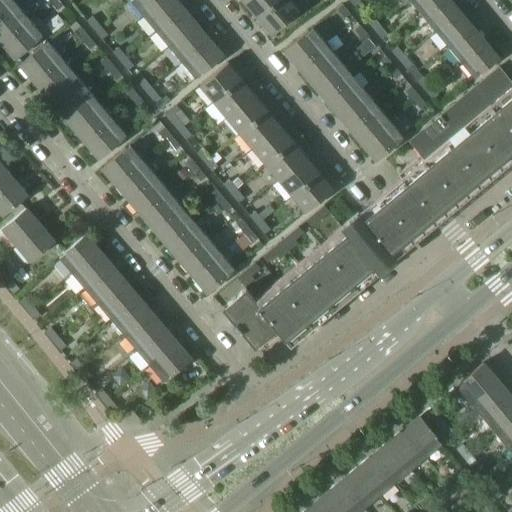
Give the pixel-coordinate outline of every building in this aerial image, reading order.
[(11,0),(0,0),(0,17),(16,5),(11,0)] [(62,5),(57,0),(52,0),(50,2),(57,10),(62,5)] [(129,0),(142,15),(160,0),(129,0)] [(174,0),(160,0),(142,15),(155,31),(182,8),(174,0)] [(245,0),(244,2),(257,18),(277,0),(245,0)] [(289,0),(277,0),(257,18),(271,34),(298,11),(289,0)] [(409,0),(422,15),(440,0),(409,0)] [(449,0),(440,0),(422,15),(434,31),(458,11),(449,0)] [(341,4),(336,8),(343,18),(349,13),(341,4)] [(16,5),(0,17),(0,40),(2,43),(29,20),(16,5)] [(182,8),(155,31),(168,46),(194,23),(182,8)] [(458,11),(434,31),(447,46),(471,26),(458,11)] [(92,16),(86,21),(94,30),(99,25),(92,16)] [(366,20),(374,30),(379,25),(371,16),(366,20)] [(29,20),(2,43),(15,58),(38,38),(37,38),(41,35),(29,20)] [(208,39),(194,23),(168,46),(181,62),(208,39)] [(107,34),(99,25),(94,30),(101,39),(107,34)] [(386,34),(379,25),(374,30),(381,38),(386,34)] [(74,31),(81,40),(87,35),(80,26),(74,31)] [(367,35),(359,26),(354,30),(361,40),(367,35)] [(471,26),(447,46),(460,62),(484,42),(471,26)] [(284,50),(298,66),(325,44),(311,28),(284,50)] [(95,45),(87,35),(81,40),(89,49),(95,45)] [(208,39),(181,62),(194,78),(198,74),(198,75),(221,56),(208,39)] [(362,57),(375,47),(368,39),(356,49),(362,57)] [(20,64),(33,80),(60,57),(47,42),(43,45),(43,44),(20,64)] [(484,42),(460,62),(473,77),(477,74),(497,58),(484,42)] [(325,44),(298,66),(311,82),(338,60),(325,44)] [(391,51),(399,60),(405,56),(397,46),(391,51)] [(112,52),(119,61),(125,56),(117,47),(112,52)] [(133,66),(125,56),(119,61),(127,70),(133,66)] [(392,65),(385,56),(379,61),(387,70),(392,65)] [(412,65),(405,56),(399,60),(406,69),(412,65)] [(60,57),(33,80),(47,96),(73,73),(60,57)] [(100,61),(107,71),(113,66),(105,57),(100,61)] [(338,60),(311,82),(324,97),(350,75),(338,60)] [(199,85),(213,102),(240,78),(227,62),(199,85)] [(400,75),(392,65),(387,70),(394,79),(400,75)] [(113,66),(107,71),(115,80),(120,75),(113,66)] [(397,174),(404,183),(361,218),(357,212),(341,227),(345,232),(258,304),(245,288),(221,308),(234,324),(233,325),(239,332),(240,331),(254,347),(276,329),(286,341),(295,339),(301,335),(306,330),(310,322),(317,321),(323,317),(328,311),(332,304),(339,302),(345,298),(350,293),(354,286),(361,284),(368,280),(372,274),(376,267),(374,264),(377,262),(389,260),(393,256),(389,251),(432,216),(436,221),(511,158),(511,83),(498,67),(408,141),(420,155),(397,174)] [(73,73),(47,96),(59,111),(86,89),(73,73)] [(350,75),(324,97),(336,112),(363,90),(350,75)] [(417,81),(425,91),(430,87),(422,77),(417,81)] [(138,83),(145,92),(151,87),(143,78),(138,83)] [(240,78),(213,102),(226,117),(253,94),(240,78)] [(125,92),(133,101),(138,97),(131,87),(125,92)] [(158,96),(151,87),(145,92),(153,101),(158,96)] [(405,91),(412,101),(418,96),(410,87),(405,91)] [(430,87),(425,91),(432,100),(437,95),(430,87)] [(86,89),(59,111),(72,126),(99,104),(86,89)] [(363,90),(336,112),(349,128),(376,106),(363,90)] [(253,94),(226,117),(239,133),(266,110),(253,94)] [(158,96),(153,101),(159,108),(169,100),(165,95),(161,99),(158,96)] [(418,96),(412,101),(420,110),(425,105),(418,96)] [(146,106),(138,97),(133,101),(140,110),(146,106)] [(99,104),(72,126),(85,141),(112,119),(99,104)] [(164,115),(178,131),(183,126),(173,114),(179,109),(175,105),(164,115)] [(376,106),(349,128),(362,143),(389,121),(376,106)] [(266,110),(239,133),(252,148),(279,125),(266,110)] [(112,119),(85,141),(98,157),(121,138),(125,134),(112,119)] [(389,121),(362,143),(375,159),(398,140),(402,136),(389,121)] [(279,125),(252,148),(265,164),(292,141),(279,125)] [(191,135),(183,126),(178,131),(185,140),(191,135)] [(158,132),(167,142),(172,137),(164,127),(158,132)] [(179,146),(172,137),(167,142),(174,150),(179,146)] [(292,141),(265,164),(278,180),(305,157),(292,141)] [(125,148),(102,167),(116,184),(143,162),(129,145),(125,149),(125,148)] [(196,153),(204,162),(210,158),(202,148),(196,153)] [(305,157),(278,180),(291,195),(318,172),(305,157)] [(184,163),(192,173),(198,168),(190,158),(184,163)] [(217,166),(210,158),(204,162),(211,171),(217,166)] [(143,162),(116,184),(129,200),(156,177),(143,162)] [(0,164),(0,188),(12,179),(0,164)] [(183,168),(174,175),(180,181),(188,174),(183,168)] [(205,176),(198,168),(192,173),(199,181),(205,176)] [(318,172),(291,195),(305,212),(332,189),(318,172)] [(156,177),(129,200),(142,215),(169,192),(156,177)] [(12,179),(0,188),(0,211),(3,214),(25,195),(12,179)] [(222,184),(230,193),(236,189),(228,179),(222,184)] [(210,193),(218,203),(223,198),(215,189),(210,193)] [(236,189),(230,193),(238,202),(243,198),(236,189)] [(169,192),(142,215),(155,230),(181,207),(169,192)] [(231,207),(223,198),(218,203),(225,212),(231,207)] [(323,206),(305,220),(310,226),(328,212),(323,206)] [(181,207),(155,230),(167,245),(194,223),(181,207)] [(25,208),(2,228),(17,245),(40,226),(25,208)] [(262,220),(254,211),(248,215),(256,225),(262,220)] [(235,224),(243,233),(248,228),(241,219),(235,224)] [(262,220),(256,225),(264,234),(269,229),(262,220)] [(194,223),(167,245),(181,261),(208,239),(194,223)] [(40,226),(17,245),(29,260),(52,241),(40,226)] [(297,227),(279,242),(287,251),(296,243),(294,240),(302,233),(297,227)] [(256,238),(248,228),(243,233),(251,242),(256,238)] [(58,257),(72,273),(99,251),(85,234),(62,253),(58,257)] [(208,239),(181,261),(193,275),(220,253),(208,239)] [(278,258),(287,251),(279,242),(262,256),(267,262),(276,255),(278,258)] [(99,251),(72,273),(85,289),(112,267),(99,251)] [(220,253),(193,275),(207,292),(230,272),(229,272),(233,268),(220,253)] [(254,263),(236,278),(244,287),(253,279),(250,276),(259,269),(254,263)] [(112,267),(85,289),(98,304),(125,282),(112,267)] [(19,288),(12,279),(5,284),(13,293),(19,288)] [(125,282),(98,304),(111,319),(137,297),(125,282)] [(33,306),(25,297),(19,301),(27,311),(33,306)] [(137,297),(111,319),(123,334),(150,312),(137,297)] [(40,315),(33,306),(27,311),(34,320),(40,315)] [(150,312),(123,334),(136,350),(163,327),(150,312)] [(58,337),(50,327),(45,332),(53,342),(58,337)] [(163,327),(136,350),(149,364),(175,342),(163,327)] [(65,345),(58,337),(53,342),(60,350),(65,345)] [(175,342),(149,364),(162,380),(189,358),(175,342)] [(70,363),(78,372),(84,368),(76,358),(70,363)] [(482,363),(455,385),(469,402),(496,380),(482,363)] [(84,368),(78,372),(85,381),(91,376),(84,368)] [(509,396),(496,380),(469,402),(483,418),(509,396)] [(96,393),(103,402),(109,398),(101,389),(96,393)] [(511,419),(511,398),(509,396),(483,418),(496,433),(511,419)] [(116,407),(109,398),(103,402),(111,412),(116,407)] [(430,418),(438,428),(444,423),(436,413),(430,418)] [(418,416),(403,428),(425,456),(440,443),(418,416)] [(511,445),(511,419),(496,433),(508,449),(511,445)] [(451,432),(444,423),(438,428),(446,436),(451,432)] [(403,428),(387,441),(409,468),(425,456),(403,428)] [(387,441),(371,454),(394,481),(409,468),(387,441)] [(456,449),(465,459),(470,455),(461,444),(456,449)] [(371,454),(356,467),(378,494),(394,481),(371,454)] [(470,455),(465,459),(471,467),(477,462),(470,455)] [(356,467),(340,480),(362,507),(378,494),(356,467)] [(481,479),(490,489),(495,485),(487,475),(481,479)] [(458,479),(450,485),(454,491),(463,484),(458,479)] [(340,480),(325,493),(340,511),(356,511),(362,507),(340,480)] [(444,499),(454,491),(450,485),(440,494),(444,499)] [(502,493),(495,485),(490,489),(497,498),(502,493)] [(468,492),(461,498),(465,504),(473,497),(468,492)] [(340,511),(325,493),(309,506),(313,511),(340,511)] [(461,498),(450,507),(453,511),(455,511),(465,504),(461,498)]
